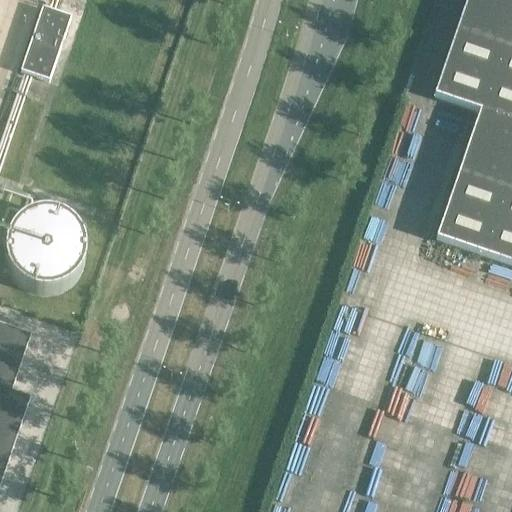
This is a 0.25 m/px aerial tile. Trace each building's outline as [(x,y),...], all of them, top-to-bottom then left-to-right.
[(511,0),(468,0),(434,101),(480,116),(511,126),(511,0)] [(68,21),(41,11),(19,74),(47,83),(68,21)] [(511,126),(480,116),(435,243),(511,269),(511,126)] [(18,226),(15,229),(12,232),(10,236),(8,240),(7,243),(5,247),(4,251),(4,255),(4,259),(4,263),(5,268),(7,272),(8,276),(10,279),(13,283),(16,286),(19,289),(22,291),(26,293),(30,295),(34,297),(38,297),(42,298),(47,298),(51,298),(55,297),(59,295),(63,294),(67,292),(70,289),(73,286),(76,283),(79,280),(81,276),(83,272),(84,268),(85,264),(85,260),(85,255),(85,251),(84,246),(82,242),(81,238),(78,234),(76,231),(73,228),(70,225),(66,223),(62,221),(58,219),(54,218),(50,217),(46,217),(42,217),(37,217),(33,218),(29,220),(25,221),(22,224),(18,226)] [(0,485),(29,399),(11,393),(30,337),(0,326),(0,485)]
